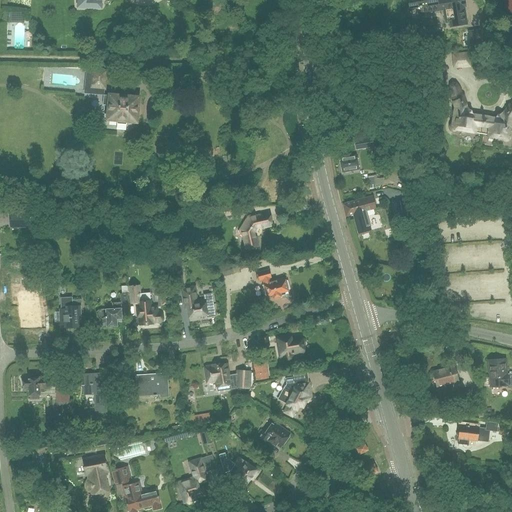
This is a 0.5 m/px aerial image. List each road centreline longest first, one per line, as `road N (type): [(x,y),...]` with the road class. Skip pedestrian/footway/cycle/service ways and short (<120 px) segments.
road 1 (residential): [(0,355),(169,346),(325,307)]
road 2 (secondary): [(361,319),(315,143),(308,0)]
road 3 (secondary): [(406,481),(361,319)]
road 4 (residential): [(511,340),(407,316),(361,319)]
road 5 (residential): [(293,500),(293,481),(350,386)]
